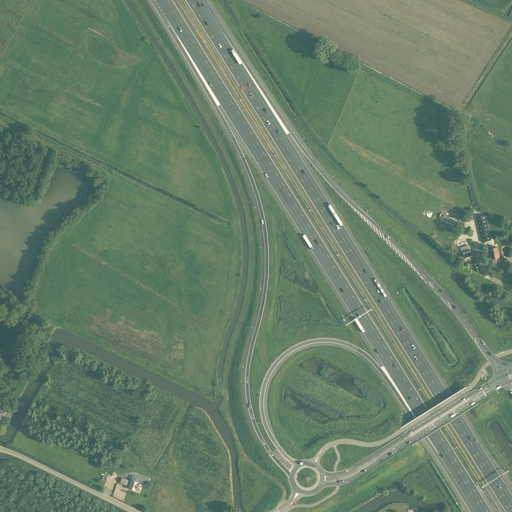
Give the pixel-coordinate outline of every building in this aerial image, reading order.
[(441,213),(439,218),(464,228),(466,223),(441,213)] [(485,215),(477,217),(482,242),(491,240),(485,215)] [(492,245),(487,246),(488,250),(490,249),(491,255),(491,258),(492,258),(492,259),(500,257),(497,248),(493,249),(492,245)] [(462,248),(461,252),(470,256),(474,248),(469,246),(467,250),(462,248)] [(122,478),(120,484),(126,486),(129,480),(128,480),(129,478),(123,476),(122,478)] [(131,480),(129,488),(135,490),(139,492),(142,484),(137,482),(138,479),(137,478),(136,477),(134,478),(133,481),(131,480)]
